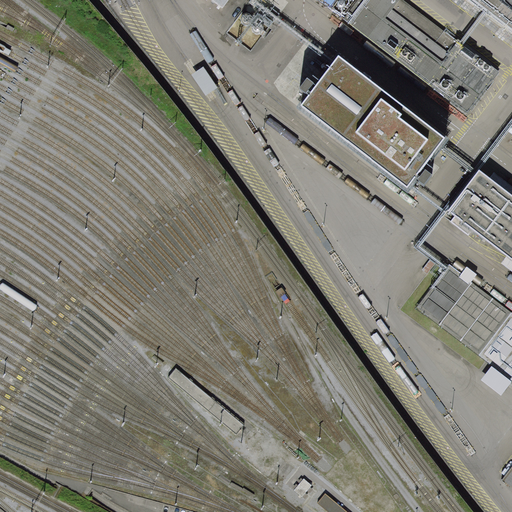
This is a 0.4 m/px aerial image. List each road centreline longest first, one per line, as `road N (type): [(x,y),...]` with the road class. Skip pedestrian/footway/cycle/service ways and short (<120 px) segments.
road 1 (motorway): [(13,0),(167,184),(401,511)]
road 2 (motorway): [(447,511),(196,164),(64,0)]
road 3 (track): [(189,400),(253,459),(325,482),(361,511)]
